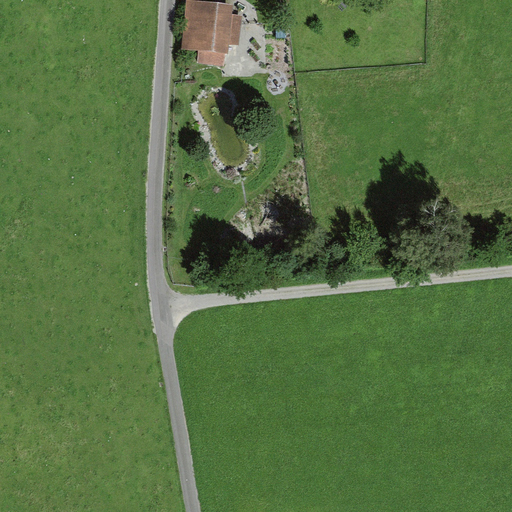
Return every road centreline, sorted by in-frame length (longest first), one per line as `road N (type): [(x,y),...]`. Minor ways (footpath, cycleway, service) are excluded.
road 1 (track): [(194,511),(156,243),(170,0)]
road 2 (track): [(163,308),(511,274)]
